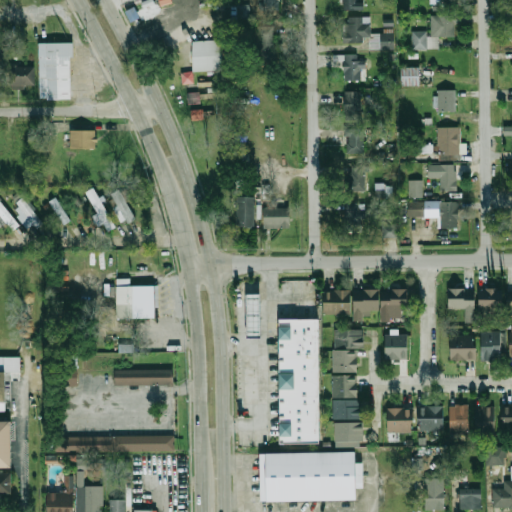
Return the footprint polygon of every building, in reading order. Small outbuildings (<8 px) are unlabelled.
[(278,11),(278,0),(261,0),(261,11),(278,11)] [(341,0),(342,11),(358,10),(358,0),(341,0)] [(250,20),(250,4),(237,4),(237,20),(250,20)] [(413,32),(413,49),(439,49),(439,37),(456,37),(455,16),(434,16),(434,31),(413,32)] [(371,17),(344,17),(344,41),(371,41),(371,49),(395,49),(395,33),(371,34),(371,17)] [(276,26),(258,26),(258,56),(276,56),(276,26)] [(193,41),(224,41),(224,70),(193,70),(193,41)] [(39,43),(75,42),(75,56),(72,56),(74,98),(41,98),(39,43)] [(345,81),(365,81),(365,61),(359,61),(359,54),(345,54),(345,81)] [(35,86),(35,66),(6,66),(6,86),(35,86)] [(421,86),(421,67),(403,67),(403,86),(421,86)] [(192,71),(181,73),(183,84),(194,83),(192,71)] [(439,111),(457,111),(457,89),(439,89),(439,111)] [(345,119),(362,119),(362,91),(345,91),(345,119)] [(187,93),(188,104),(200,103),(199,92),(187,93)] [(511,125),(503,126),(503,135),(511,135),(511,125)] [(346,155),(365,155),(365,127),(346,127),(346,155)] [(459,127),(437,127),(437,158),(459,158),(459,127)] [(71,147),(96,147),(96,129),(71,129),(71,147)] [(349,191),(366,191),(366,164),(349,164),(349,191)] [(440,190),(457,190),(457,164),(429,164),(429,178),(440,178),(440,190)] [(423,198),(423,180),(408,180),(408,198),(423,198)] [(392,198),(392,184),(375,184),(376,198),(392,198)] [(86,192),(110,231),(118,226),(94,187),(86,192)] [(112,194),(129,221),(136,217),(119,190),(112,194)] [(72,220),(57,196),(50,201),(64,225),(72,220)] [(237,227),(255,227),(255,196),(237,196),(237,227)] [(17,203),(39,227),(45,222),(23,198),(17,203)] [(459,227),(458,200),(438,201),(408,202),(409,216),(441,215),(441,228),(459,227)] [(19,225),(0,201),(0,214),(13,231),(19,225)] [(346,203),(346,232),(365,232),(365,203),(346,203)] [(264,207),(264,227),(291,227),(291,207),(264,207)] [(383,224),(383,237),(398,236),(398,224),(383,224)] [(157,285),(118,285),(118,317),(157,317),(157,285)] [(355,289),(355,321),(365,321),(365,310),(381,310),(381,322),(392,321),(392,308),(410,308),(409,288),(355,289)] [(476,288),(449,288),(449,308),(465,308),(465,322),(476,322),(476,288)] [(480,309),(505,309),(505,288),(480,288),(480,309)] [(352,290),(325,290),(325,313),(352,313),(352,290)] [(248,293),(262,293),(262,337),(249,337),(248,293)] [(281,318),(320,318),(321,443),(282,443),(281,318)] [(359,372),(360,349),(364,349),(364,329),(334,329),(333,372),(359,372)] [(502,331),(482,331),(482,360),(502,360),(502,331)] [(410,359),(410,334),(385,334),(385,359),(410,359)] [(451,335),(451,360),(477,360),(477,335),(451,335)] [(134,344),(119,344),(119,352),(133,352),(134,344)] [(5,380),(5,402),(0,402),(0,357),(20,357),(21,380),(5,380)] [(174,383),(174,371),(116,371),(116,383),(174,383)] [(66,373),(66,385),(76,386),(77,374),(66,373)] [(333,442),(362,442),(362,375),(333,375),(333,442)] [(445,405),(420,405),(420,431),(445,431),(445,405)] [(450,434),(470,434),(470,405),(450,405),(450,434)] [(502,428),(511,428),(511,405),(502,405),(502,428)] [(476,437),(496,437),(496,406),(476,406),(476,437)] [(388,408),(388,432),(415,432),(415,408),(388,408)] [(0,421),(12,421),(12,468),(0,468),(0,421)] [(175,451),(175,435),(61,436),(62,451),(175,451)] [(508,446),(487,446),(487,465),(508,465),(508,446)] [(260,453),(357,451),(358,499),(261,500),(260,453)] [(422,458),(412,458),(413,470),(422,469),(422,458)] [(0,473),(12,473),(13,494),(0,494),(0,473)] [(511,480),(505,480),(505,488),(493,488),(493,508),(511,508),(511,480)] [(48,511),(103,511),(105,486),(77,486),(77,492),(49,491),(48,511)] [(426,509),(445,509),(446,486),(427,486),(426,509)] [(483,509),(483,488),(461,488),(461,509),(483,509)] [(127,511),(127,499),(110,499),(110,511),(127,511)]
